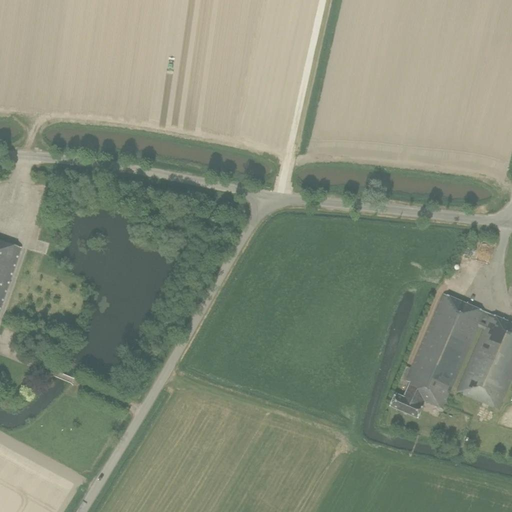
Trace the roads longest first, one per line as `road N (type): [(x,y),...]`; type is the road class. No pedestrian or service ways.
road 1 (tertiary): [(80,511),(268,196)]
road 2 (tertiary): [(268,196),(0,157)]
road 3 (tertiary): [(511,222),(268,196)]
road 4 (track): [(279,197),(322,0)]
